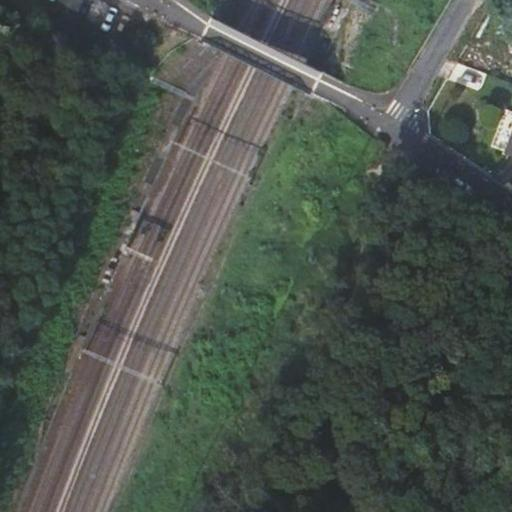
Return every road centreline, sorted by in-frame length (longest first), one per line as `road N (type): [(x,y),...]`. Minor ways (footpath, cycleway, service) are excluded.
road 1 (track): [(409,138),(374,228),(351,330),(337,511)]
road 2 (residential): [(227,38),(393,127)]
road 3 (residential): [(393,127),(468,0)]
road 4 (residential): [(393,127),(511,210)]
